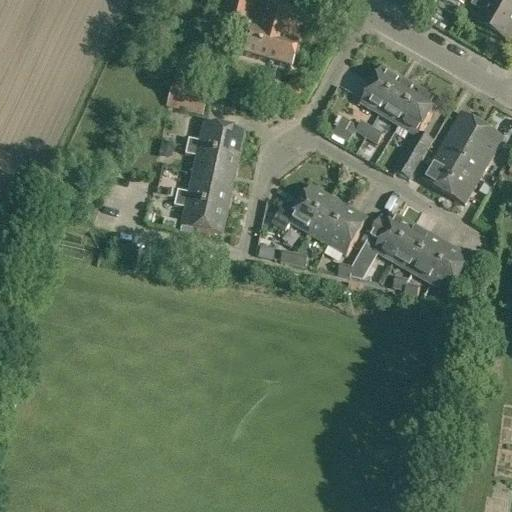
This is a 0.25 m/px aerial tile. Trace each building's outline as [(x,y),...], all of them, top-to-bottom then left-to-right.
[(264,3),(263,4),(247,0),(222,0),(214,32),(243,40),(239,57),(291,72),(299,45),(297,45),(305,18),(300,16),(301,13),(264,3)] [(511,17),(489,5),(489,4),(482,0),(475,0),(472,7),(484,14),(477,27),(507,44),(511,35),(511,17)] [(489,5),(511,17),(511,0),(491,0),(489,4),(489,5)] [(380,118),(402,81),(382,70),(360,107),(380,118)] [(294,78),(284,90),(298,101),(306,90),(300,86),(301,84),(294,78)] [(398,129),(420,92),(402,81),(380,118),(398,129)] [(202,117),(208,95),(170,86),(166,109),(202,117)] [(398,129),(394,136),(404,142),(408,135),(417,140),(396,175),(410,184),(434,143),(421,135),(440,103),(420,92),(398,129)] [(465,208),(504,141),(461,116),(422,183),(465,208)] [(348,146),(353,138),(346,134),(351,125),(342,120),(332,138),(348,146)] [(367,141),(373,130),(362,123),(355,134),(367,141)] [(238,160),(244,134),(203,125),(199,143),(188,141),(186,149),(238,160)] [(377,148),(384,137),(373,130),(367,141),(377,148)] [(233,186),(238,160),(186,149),(185,157),(196,159),(192,177),(233,186)] [(227,212),(233,186),(192,177),(188,195),(177,193),(175,200),(227,212)] [(309,237),(330,200),(311,189),(309,191),(305,191),(300,198),(303,202),(294,218),(281,211),(272,227),(286,235),(290,227),(309,237)] [(167,190),(166,199),(174,200),(176,192),(167,190)] [(221,238),(227,212),(175,200),(173,208),(184,211),(180,229),(221,238)] [(327,248),(349,211),(330,200),(309,237),(327,248)] [(349,211),(327,248),(347,259),(368,222),(349,211)] [(393,266),(415,228),(395,217),(391,225),(382,220),(353,269),(350,281),(363,284),(378,257),(393,266)] [(412,277),(433,239),(415,228),(393,266),(412,277)] [(431,288),(452,250),(433,239),(412,277),(431,288)] [(450,299),(472,261),(452,250),(431,288),(450,299)] [(293,268),(295,256),(283,254),(280,266),(293,268)] [(306,271),(308,259),(295,256),(293,268),(306,271)] [(350,281),(353,269),(340,266),(338,279),(350,281)] [(407,287),(408,282),(395,279),(393,292),(405,294),(407,287)] [(419,290),(407,287),(405,294),(404,299),(417,301),(419,290)] [(473,314),(476,302),(463,299),(460,311),(473,314)]
